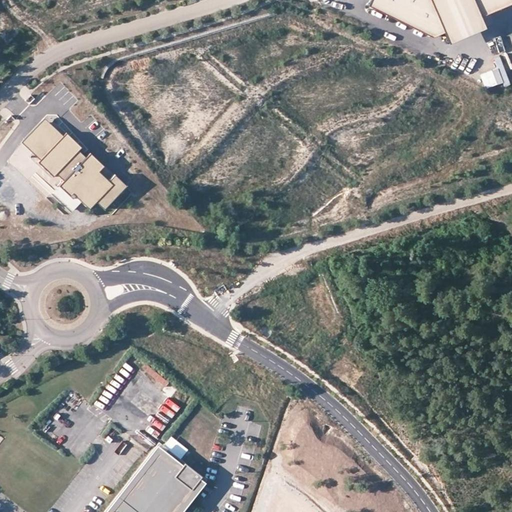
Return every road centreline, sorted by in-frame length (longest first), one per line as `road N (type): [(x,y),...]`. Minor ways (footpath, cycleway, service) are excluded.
road 1 (unclassified): [(511,189),(292,256),(228,292),(206,317)]
road 2 (unclassified): [(429,511),(321,396),(206,317)]
road 3 (unclassified): [(236,0),(62,51),(0,103)]
